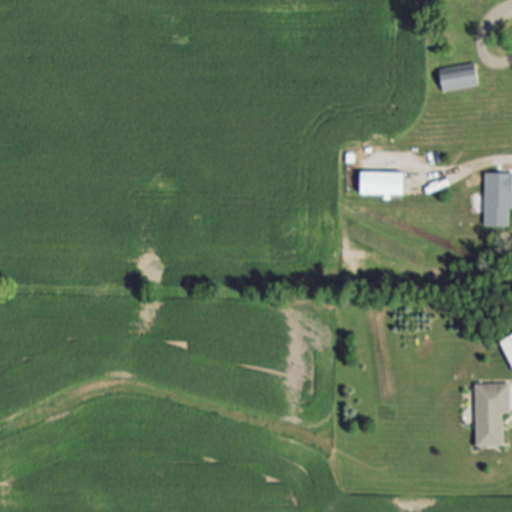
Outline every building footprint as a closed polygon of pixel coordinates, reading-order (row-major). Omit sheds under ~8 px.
[(480,86),(444,92),(440,70),(477,64),(480,86)] [(407,173),(407,196),(361,196),(361,173),(407,173)] [(486,174),(511,174),(511,227),(486,227),(486,174)] [(511,337),(499,344),(508,361),(511,359),(511,337)] [(477,384),(511,384),(511,415),(505,415),(506,447),(478,448),(477,384)]
